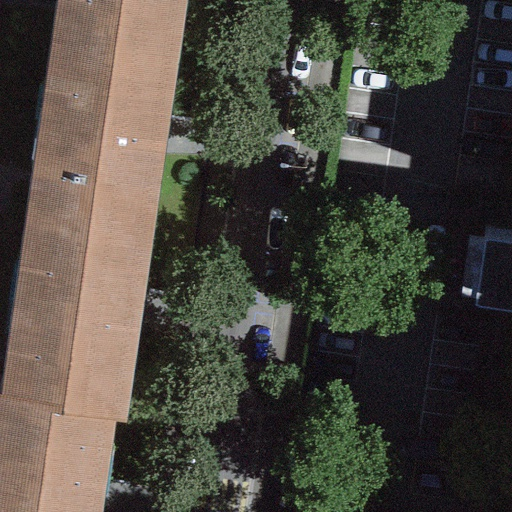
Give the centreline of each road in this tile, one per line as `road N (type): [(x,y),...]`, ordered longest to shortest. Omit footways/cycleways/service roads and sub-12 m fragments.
road 1 (unknown): [(358,511),(403,412),(484,0)]
road 2 (residential): [(281,0),(211,511)]
